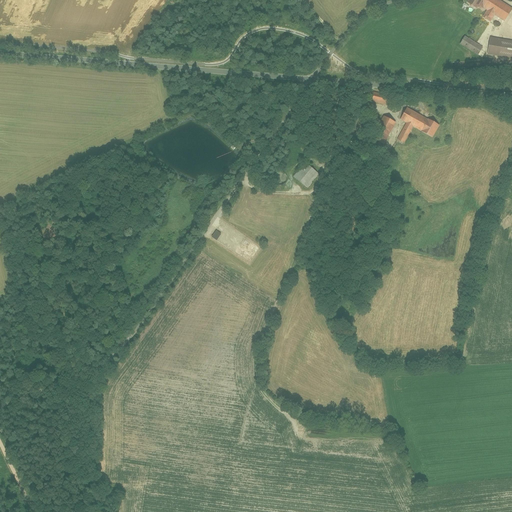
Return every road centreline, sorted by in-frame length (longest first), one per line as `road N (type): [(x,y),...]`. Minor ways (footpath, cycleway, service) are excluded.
road 1 (unclassified): [(0,408),(96,367),(121,346),(313,80)]
road 2 (tertiary): [(0,53),(313,80)]
road 3 (tertiary): [(313,80),(511,98)]
road 4 (residential): [(313,80),(348,31),(403,0)]
